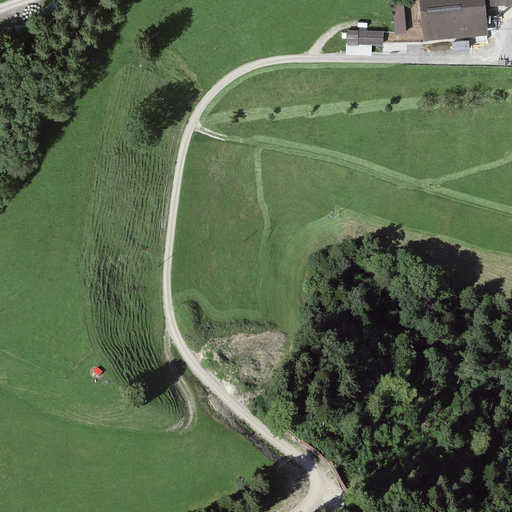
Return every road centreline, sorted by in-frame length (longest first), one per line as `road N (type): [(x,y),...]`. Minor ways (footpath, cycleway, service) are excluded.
road 1 (track): [(464,61),(276,61),(241,71),(203,106),(178,157),(164,289),(179,339),(215,401),(298,478),(301,497),(287,511)]
road 2 (track): [(0,418),(162,434),(188,427),(190,394),(161,330),(164,289)]
